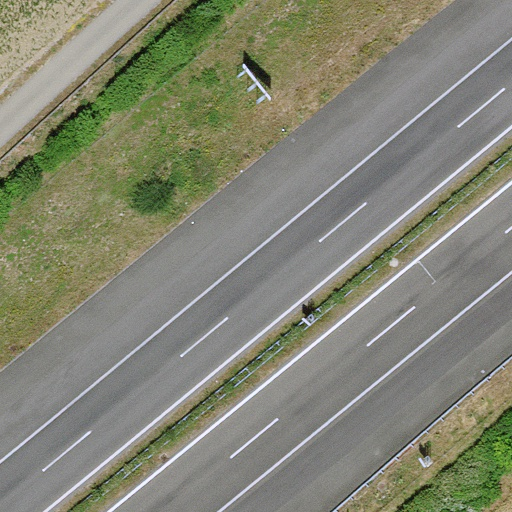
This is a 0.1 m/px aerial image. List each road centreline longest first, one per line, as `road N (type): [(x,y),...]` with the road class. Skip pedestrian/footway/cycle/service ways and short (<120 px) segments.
road 1 (motorway): [(511,78),(0,502)]
road 2 (motorway): [(168,511),(511,230)]
